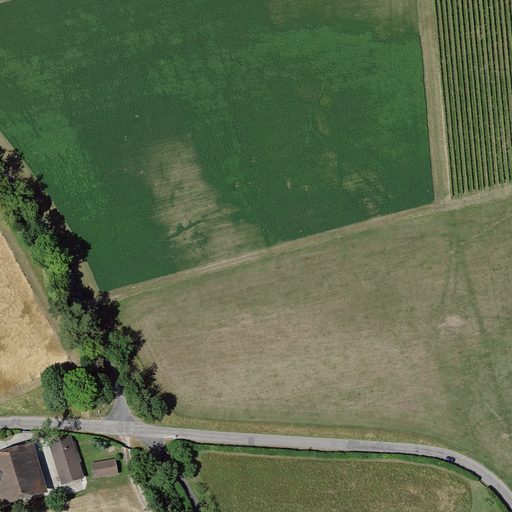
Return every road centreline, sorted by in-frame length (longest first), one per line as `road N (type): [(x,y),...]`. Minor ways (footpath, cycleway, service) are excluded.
road 1 (residential): [(511,503),(479,469),(428,450),(124,428)]
road 2 (unclassified): [(0,170),(38,222),(92,328),(124,428)]
road 3 (residential): [(124,428),(0,424)]
